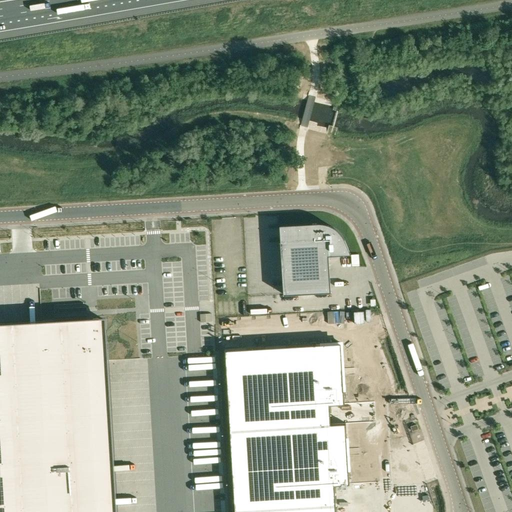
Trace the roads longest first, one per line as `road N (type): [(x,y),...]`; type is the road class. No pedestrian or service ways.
road 1 (unclassified): [(0,219),(347,201),(362,219),(454,488)]
road 2 (unclassified): [(0,78),(511,4)]
